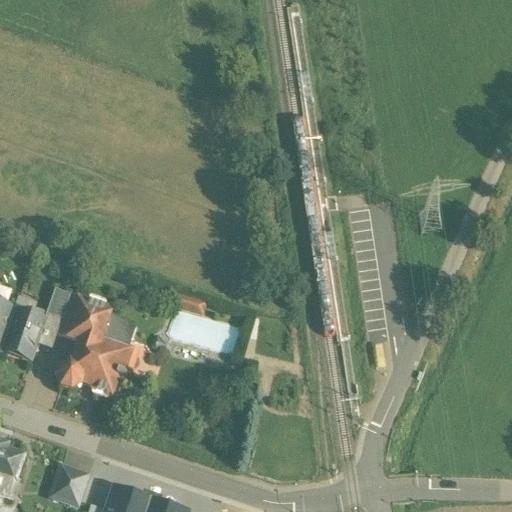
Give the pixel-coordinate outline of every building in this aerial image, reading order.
[(69,298),(54,293),(46,317),(61,322),(64,314),(68,304),(69,298)] [(207,307),(172,297),(168,310),(203,320),(207,307)] [(109,319),(104,310),(87,305),(80,308),(68,304),(64,314),(85,321),(77,345),(70,366),(67,366),(59,371),(56,380),(60,391),(70,394),(80,390),(81,386),(90,389),(92,393),(108,399),(113,397),(118,382),(120,376),(124,377),(131,356),(128,351),(135,331),(133,327),(109,319)] [(15,311),(0,306),(0,348),(2,349),(15,311)] [(46,322),(15,311),(2,349),(33,360),(46,322)] [(85,321),(64,314),(61,322),(55,338),(77,345),(85,321)] [(124,377),(120,376),(118,382),(125,384),(127,378),(124,377)] [(8,446),(0,443),(0,511),(13,511),(15,507),(10,500),(25,458),(6,452),(8,446)] [(88,479),(62,470),(51,500),(78,510),(88,479)] [(147,511),(150,504),(115,492),(108,511),(147,511)]
